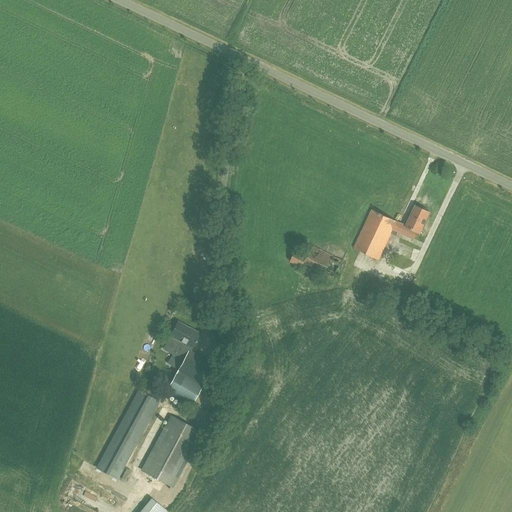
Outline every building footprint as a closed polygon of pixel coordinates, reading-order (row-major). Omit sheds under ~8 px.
[(420,234),(430,212),(415,205),(406,225),(396,220),(396,221),(372,209),(353,248),(379,260),(392,234),(396,236),(398,232),(414,240),(418,233),(420,234)] [(343,261),(313,246),(307,256),(296,250),(290,262),(332,282),(343,261)] [(192,348),(200,334),(178,321),(170,336),(180,341),(167,364),(178,370),(165,393),(190,408),(214,366),(190,351),(192,348)] [(118,480),(160,402),(138,390),(96,468),(118,480)] [(173,488),(177,480),(203,433),(170,415),(140,470),(173,488)] [(167,511),(168,511),(151,497),(138,511),(167,511)]
